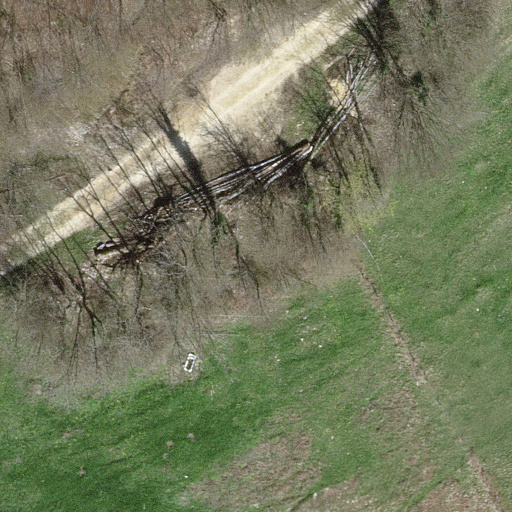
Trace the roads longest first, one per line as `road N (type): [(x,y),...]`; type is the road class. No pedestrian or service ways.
road 1 (track): [(0,259),(377,0)]
road 2 (track): [(0,177),(27,169),(133,170),(124,100)]
road 3 (track): [(124,100),(139,50),(188,0)]
